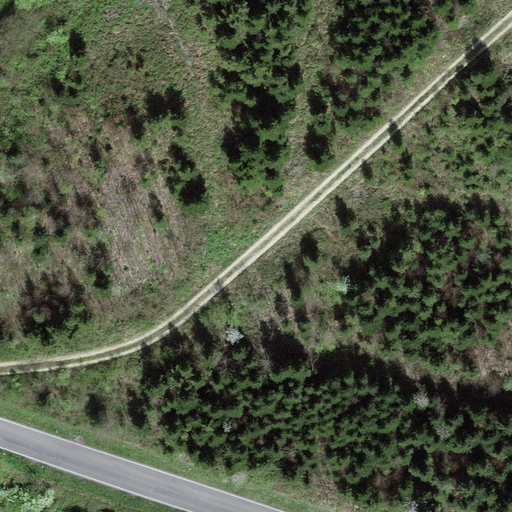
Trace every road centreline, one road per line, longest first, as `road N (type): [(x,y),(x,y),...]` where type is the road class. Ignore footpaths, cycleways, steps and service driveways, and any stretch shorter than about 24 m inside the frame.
road 1 (track): [(511,18),(181,317),(100,355),(0,369)]
road 2 (tertiary): [(240,511),(0,431)]
